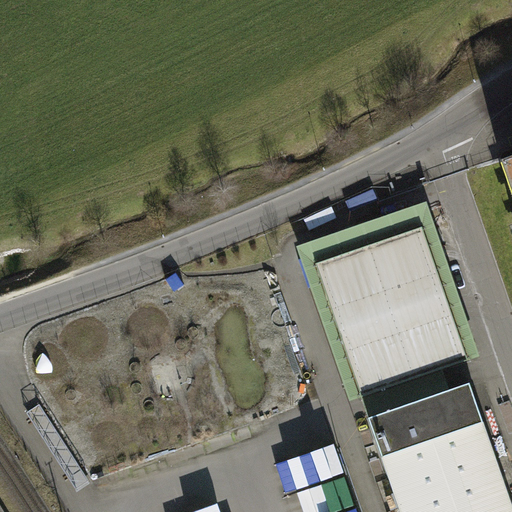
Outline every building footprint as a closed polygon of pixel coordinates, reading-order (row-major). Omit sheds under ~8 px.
[(511,157),(502,161),(511,190),(511,157)] [(358,395),(365,414),(446,387),(439,368),(476,356),(423,200),(293,244),(346,399),(358,395)] [(163,394),(189,385),(182,363),(156,371),(163,394)] [(365,414),(397,511),(511,511),(466,380),(446,387),(365,414)] [(295,511),(343,511),(358,507),(338,447),(302,459),(312,489),(291,496),(295,511)] [(228,511),(224,497),(167,511),(228,511)]
